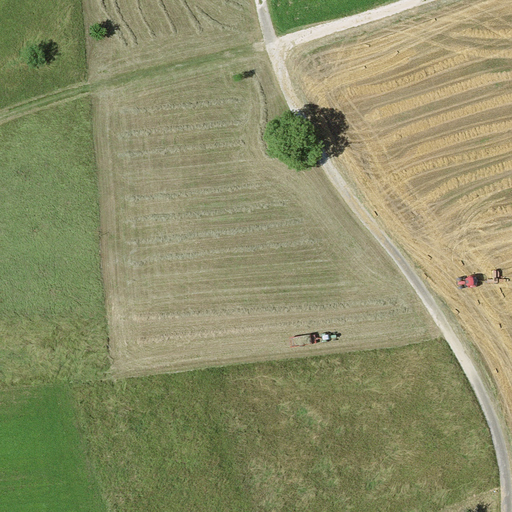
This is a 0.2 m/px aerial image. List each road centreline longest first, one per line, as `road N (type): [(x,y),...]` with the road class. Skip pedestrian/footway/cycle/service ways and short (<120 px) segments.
road 1 (track): [(270,43),(311,133),(459,342),(498,423),(507,511)]
road 2 (track): [(0,115),(88,81),(270,43)]
road 3 (track): [(413,0),(270,43)]
